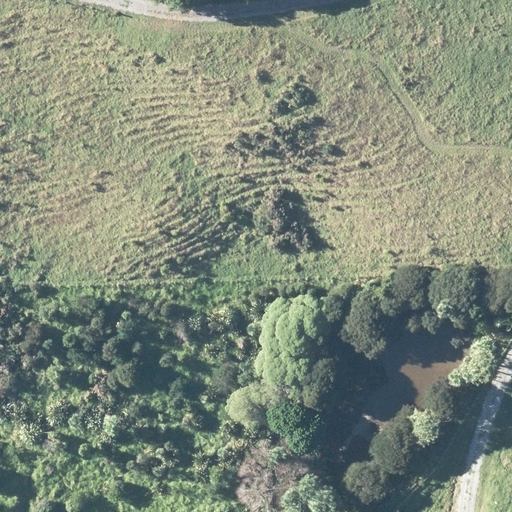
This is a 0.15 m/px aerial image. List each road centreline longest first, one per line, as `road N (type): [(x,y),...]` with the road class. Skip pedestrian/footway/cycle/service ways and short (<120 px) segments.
road 1 (track): [(309,0),(196,17),(119,0)]
road 2 (track): [(466,511),(511,368)]
